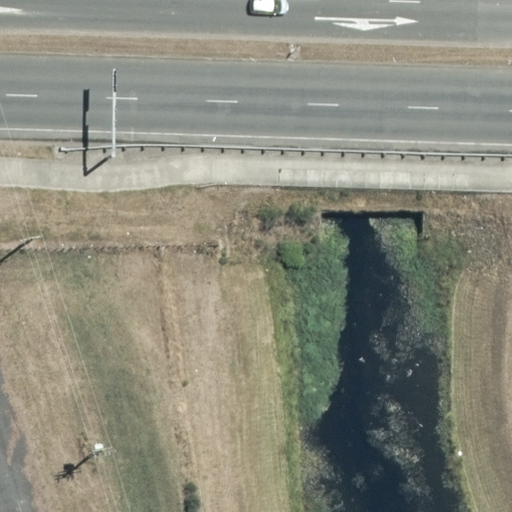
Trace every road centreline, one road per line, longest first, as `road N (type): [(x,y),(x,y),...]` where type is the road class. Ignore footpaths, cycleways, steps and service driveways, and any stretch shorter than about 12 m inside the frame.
road 1 (secondary): [(511,109),(0,94)]
road 2 (secondary): [(321,0),(511,5)]
